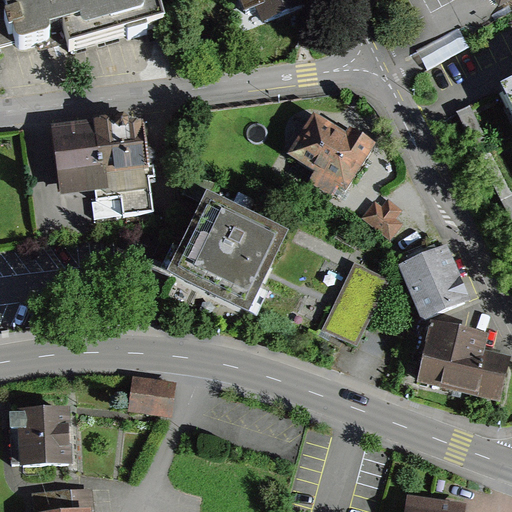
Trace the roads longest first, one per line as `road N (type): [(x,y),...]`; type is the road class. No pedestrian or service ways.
road 1 (tertiary): [(0,364),(119,350),(201,359),(511,466)]
road 2 (residential): [(378,59),(0,110)]
road 3 (residential): [(378,59),(511,311)]
